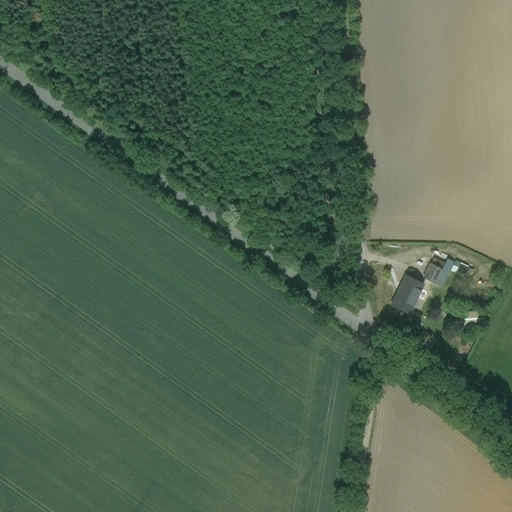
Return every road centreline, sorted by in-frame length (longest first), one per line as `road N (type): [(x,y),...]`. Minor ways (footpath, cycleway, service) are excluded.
road 1 (unclassified): [(369,334),(0,68)]
road 2 (unclassified): [(339,0),(369,334)]
road 3 (unclassified): [(511,444),(369,334)]
road 4 (track): [(379,341),(354,511)]
